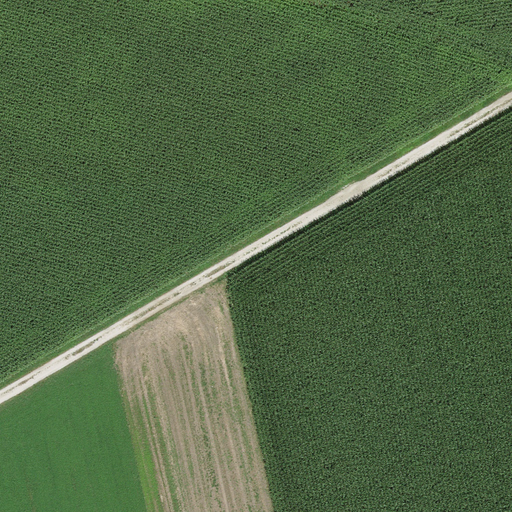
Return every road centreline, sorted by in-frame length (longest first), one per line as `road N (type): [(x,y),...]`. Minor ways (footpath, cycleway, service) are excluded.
road 1 (track): [(0,395),(511,97)]
road 2 (track): [(231,0),(511,84)]
